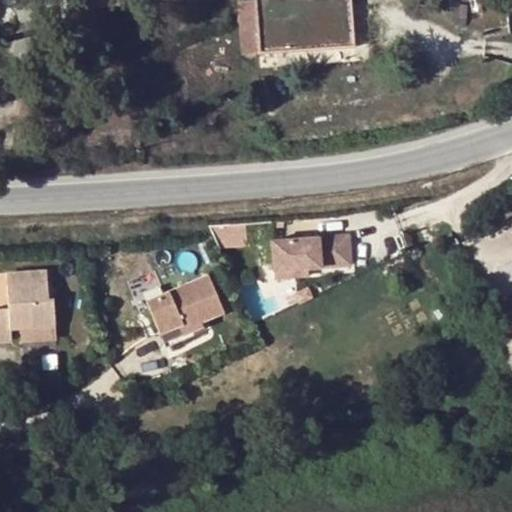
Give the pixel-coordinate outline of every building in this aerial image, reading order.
[(69,0),(69,24),(102,25),(102,0),(69,0)] [(349,0),(259,0),(251,1),(255,54),(353,46),(349,0)] [(236,2),(239,55),(255,54),(251,1),(236,2)] [(169,75),(151,82),(161,112),(179,105),(169,75)] [(349,238),(322,239),(323,269),(350,268),(349,238)] [(323,269),(322,239),(275,241),(276,279),(301,278),(301,270),(310,270),(323,269)] [(7,309),(0,309),(0,342),(9,341),(8,327),(23,326),(24,330),(53,327),(50,300),(45,300),(43,270),(4,273),(7,309)] [(186,321),(210,309),(198,280),(136,304),(150,339),(186,321)] [(293,290),(298,299),(309,293),(304,284),(293,290)] [(511,291),(499,297),(511,333),(511,291)] [(213,317),(210,309),(186,321),(150,339),(155,352),(183,340),(179,331),(213,317)] [(24,330),(19,330),(20,342),(54,340),(53,327),(24,330)]
